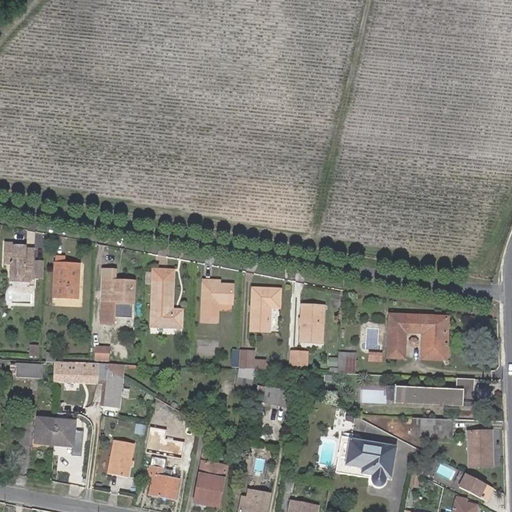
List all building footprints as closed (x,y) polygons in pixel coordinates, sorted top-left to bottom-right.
[(7,275),(9,278),(19,279),(22,281),(29,282),(32,277),(33,249),(23,249),(23,247),(11,247),(11,244),(2,244),(2,265),(7,266),(7,275)] [(62,268),(62,264),(63,258),(53,257),(52,296),(75,298),(76,269),(62,268)] [(171,314),(171,310),(173,271),(152,270),(152,272),(152,274),(152,285),(151,326),(181,328),(181,315),(171,314)] [(112,281),(112,278),(112,271),(101,271),(101,301),(99,323),(112,323),(114,302),(130,303),(131,283),(117,282),(112,281)] [(152,272),(144,272),(144,285),(152,285),(152,274),(152,272)] [(210,284),(210,280),(202,279),(200,321),(217,322),(217,310),(214,309),(215,303),(230,304),(231,285),(218,284),(210,284)] [(252,289),(251,330),(268,332),(270,308),(279,308),(280,290),(252,289)] [(302,306),(300,343),(320,345),(322,309),(302,306)] [(272,330),(280,330),(281,313),(273,312),(272,330)] [(434,354),(445,355),(446,320),(390,317),(389,358),(401,358),(402,333),(423,334),(425,334),(425,340),(423,340),(422,360),(434,361),(434,354)] [(37,347),(28,346),(28,357),(36,357),(37,347)] [(94,346),(93,359),(108,360),(109,346),(94,346)] [(246,352),(239,352),(238,368),(245,368),(263,369),(264,361),(252,360),(253,352),(246,352)] [(45,353),(45,363),(52,363),(54,363),(54,354),(45,353)] [(301,355),(289,353),(287,368),(300,369),(301,355)] [(355,355),(338,354),(337,372),(353,373),(355,355)] [(54,363),(52,363),(51,380),(100,383),(105,383),(106,371),(96,365),(54,363)] [(42,367),(17,365),(15,379),(41,380),(42,367)] [(121,365),(107,365),(106,371),(120,378),(121,365)] [(120,378),(106,371),(105,383),(104,394),(117,396),(120,378)] [(250,379),(235,376),(233,389),(247,392),(250,379)] [(392,402),(461,406),(462,388),(473,389),(474,378),(456,377),(455,388),(393,384),(392,402)] [(383,385),(383,401),(391,401),(392,385),(383,385)] [(263,390),(260,403),(285,409),(288,392),(263,387),(263,390)] [(382,401),(382,388),(365,388),(365,401),(382,401)] [(253,402),(260,403),(263,390),(256,389),(253,402)] [(117,396),(104,394),(102,405),(116,407),(117,396)] [(194,422),(187,417),(184,430),(192,431),(194,422)] [(53,445),(55,420),(36,419),(34,443),(53,445)] [(451,438),(452,420),(411,419),(410,436),(451,438)] [(75,422),(55,420),(53,445),(72,447),(75,422)] [(74,429),(72,453),(82,454),(84,430),(74,429)] [(192,431),(184,430),(182,438),(190,440),(192,431)] [(488,444),(488,432),(467,433),(467,467),(491,467),(491,444),(488,444)] [(333,473),(366,479),(365,483),(372,484),(372,485),(374,486),(377,486),(379,486),(380,486),(382,484),(383,482),(383,479),(389,480),(394,450),(349,442),(351,435),(341,433),(333,473)] [(129,466),(129,461),(133,444),(113,440),(107,474),(126,477),(129,466)] [(149,495),(174,500),(178,481),(169,479),(160,477),(162,469),(163,470),(165,459),(152,456),(148,475),(152,477),(149,495)] [(201,462),(193,504),(205,506),(205,505),(218,507),(226,467),(201,462)] [(443,464),(441,473),(453,477),(456,467),(443,464)] [(163,470),(162,469),(160,477),(169,479),(171,471),(163,470)] [(495,489),(465,473),(458,487),(488,502),(495,489)] [(287,476),(283,492),(292,494),(296,478),(287,476)] [(266,511),(269,495),(249,490),(247,499),(242,498),(238,511),(266,511)] [(474,511),(475,507),(463,504),(464,501),(455,499),(451,511),(474,511)] [(315,511),(317,507),(290,502),(288,511),(315,511)]
